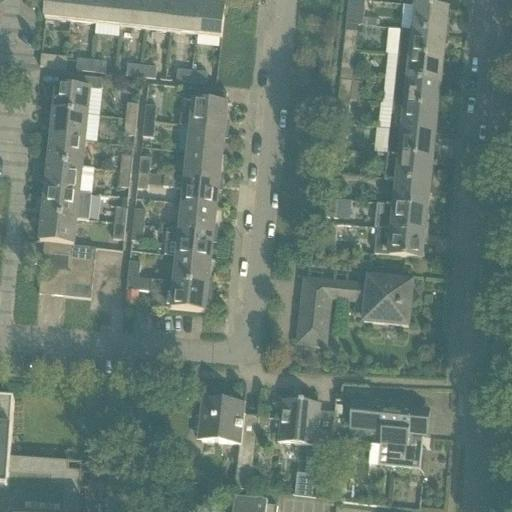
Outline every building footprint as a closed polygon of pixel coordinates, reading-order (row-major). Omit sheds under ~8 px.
[(71,25),(73,0),(46,0),(44,22),(71,25)] [(96,27),(99,0),(73,0),(71,25),(96,27)] [(121,30),(124,0),(99,0),(96,27),(121,30)] [(146,33),(149,0),(124,0),(121,30),(146,33)] [(171,35),(175,2),(153,0),(149,0),(146,33),(171,35)] [(376,30),(376,21),(363,20),(365,3),(348,1),(345,26),(362,28),(376,30)] [(197,38),(200,5),(175,2),(171,35),(197,38)] [(221,41),(225,8),(200,5),(197,38),(221,41)] [(445,37),(448,12),(415,8),(412,33),(445,37)] [(362,30),(362,28),(345,26),(345,28),(346,28),(346,32),(345,32),(343,52),(356,53),(358,34),(357,34),(358,30),(362,30)] [(442,62),(445,37),(412,33),(401,32),(398,57),(442,62)] [(353,78),(354,72),(356,53),(343,52),(341,71),(340,76),(353,78)] [(66,72),(67,60),(41,57),(40,70),(66,72)] [(440,87),(442,62),(398,57),(395,82),(440,87)] [(90,75),(91,63),(77,62),(75,74),(90,75)] [(105,77),(107,65),(91,63),(90,75),(105,77)] [(140,80),(142,68),(127,67),(126,79),(140,80)] [(155,82),(157,70),(142,68),(140,80),(155,82)] [(190,86),(192,74),(177,72),(175,84),(190,86)] [(205,87),(207,75),(192,74),(190,86),(205,87)] [(350,102),(352,83),(353,78),(340,76),(338,101),(350,102)] [(101,93),(103,82),(70,78),(69,89),(56,87),(53,114),(88,118),(90,92),(101,93)] [(437,112),(440,87),(395,82),(393,107),(437,112)] [(224,132),(227,106),(226,106),(227,95),(183,90),(182,102),(192,103),(191,118),(181,117),(179,128),(189,129),(224,132)] [(348,121),(350,102),(338,101),(336,120),(348,121)] [(136,123),(137,113),(138,107),(127,106),(125,122),(136,123)] [(435,137),(437,113),(437,112),(393,107),(390,132),(435,137)] [(155,125),(157,109),(145,108),(144,124),(155,125)] [(85,144),(88,118),(53,114),(50,140),(85,144)] [(135,139),(136,123),(125,122),(123,138),(135,139)] [(153,141),(155,125),(144,124),(142,140),(153,141)] [(221,158),(224,132),(189,129),(186,155),(221,158)] [(346,152),(348,133),(335,132),(333,151),(346,152)] [(432,162),(435,137),(390,132),(387,157),(432,162)] [(82,170),(85,144),(50,140),(48,166),(82,170)] [(344,172),(346,152),(333,151),(331,170),(344,172)] [(219,184),(221,158),(186,155),(183,180),(219,184)] [(429,187),(432,162),(387,157),(385,182),(397,183),(429,187)] [(131,175),(133,159),(121,158),(119,174),(131,175)] [(150,177),(151,161),(140,160),(138,176),(150,177)] [(91,197),(94,171),(82,170),(48,166),(45,192),(91,197)] [(129,192),(131,175),(119,174),(118,190),(129,192)] [(148,193),(150,177),(138,176),(137,192),(148,193)] [(219,184),(183,180),(163,178),(162,190),(182,192),(181,207),(216,210),(219,184)] [(340,202),(342,183),(330,182),(328,201),(340,202)] [(427,212),(429,187),(397,183),(394,208),(427,212)] [(89,224),(91,197),(45,192),(42,219),(77,222),(89,224)] [(338,222),(340,202),(328,201),(326,221),(338,222)] [(424,236),(427,212),(394,208),(377,206),(375,231),(377,231),(424,236)] [(213,236),(216,210),(181,207),(178,233),(213,236)] [(126,227),(127,211),(116,210),(114,226),(126,227)] [(144,229),(146,213),(135,212),(133,228),(144,229)] [(73,248),(77,222),(42,219),(40,245),(44,245),(70,248),(73,248)] [(124,243),(126,227),(114,226),(113,242),(124,243)] [(143,245),(144,229),(133,228),(131,244),(143,245)] [(166,244),(164,258),(175,259),(210,263),(213,236),(178,233),(167,231),(166,244)] [(421,262),(424,236),(377,231),(374,257),(421,262)] [(335,252),(337,234),(324,232),(323,251),(335,252)] [(68,261),(70,248),(44,245),(43,258),(68,261)] [(94,263),(96,251),(73,248),(70,248),(68,261),(94,263)] [(67,274),(68,261),(43,258),(41,271),(54,272),(67,274)] [(208,289),(210,263),(175,259),(172,285),(208,289)] [(93,276),(94,263),(68,261),(67,274),(93,276)] [(139,281),(140,266),(129,264),(127,280),(139,281)] [(52,298),(54,272),(41,271),(39,297),(52,298)] [(64,299),(66,286),(67,274),(54,272),(52,298),(64,299)] [(92,289),(92,282),(93,276),(67,274),(66,286),(92,289)] [(408,329),(413,285),(394,283),(394,281),(366,278),(365,287),(326,282),(325,284),(304,282),(298,347),(325,349),(330,296),(366,300),(363,325),(388,327),(408,329)] [(150,295),(152,283),(139,281),(127,280),(126,292),(150,295)] [(212,316),(213,301),(206,301),(208,289),(172,285),(160,283),(159,295),(161,297),(160,310),(205,315),(212,316)] [(90,302),(92,289),(66,286),(64,299),(90,302)] [(195,418),(194,429),(200,430),(198,443),(202,443),(239,447),(234,491),(246,493),(251,493),(256,439),(259,419),(239,417),(240,411),(244,412),(244,406),(202,401),(201,418),(195,418)] [(0,492),(8,493),(10,460),(14,404),(0,402),(0,492)] [(349,432),(349,437),(370,439),(370,434),(381,435),(377,468),(411,472),(411,476),(423,477),(426,451),(419,451),(420,439),(423,439),(425,416),(426,411),(402,409),(402,404),(384,402),(384,407),(352,404),(350,424),(349,432)] [(280,432),(279,446),(307,449),(306,461),(319,462),(318,480),(299,478),(297,499),(326,501),(330,463),(332,445),(332,437),(331,437),(317,435),(319,414),(320,407),(304,405),(304,404),(299,404),(299,405),(288,404),(283,403),(281,420),(280,432)] [(342,417),(342,408),(335,408),(334,416),(342,417)] [(0,511),(78,511),(82,474),(69,473),(69,464),(10,460),(8,493),(0,492),(0,511)] [(256,502),(235,499),(235,501),(234,501),(232,511),(276,511),(277,508),(267,507),(267,503),(263,503),(264,502),(256,501),(256,502)]
